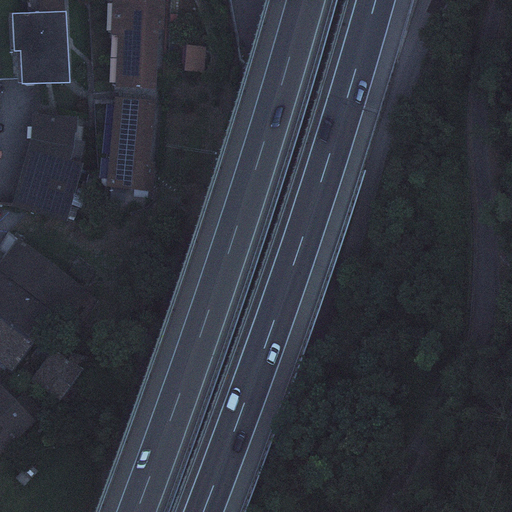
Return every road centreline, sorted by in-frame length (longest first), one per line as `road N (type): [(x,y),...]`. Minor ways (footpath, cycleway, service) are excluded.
road 1 (motorway): [(200,511),(297,250),(374,0)]
road 2 (motorway): [(305,0),(136,511)]
road 3 (track): [(390,511),(471,352),(482,239),(475,128),(484,55),(502,0)]
road 4 (unclassified): [(222,415),(237,426),(263,426),(279,410),(345,263),(394,97),(437,0)]
road 5 (unclassified): [(222,415),(219,395),(264,292),(283,207),(285,133),(263,0)]
